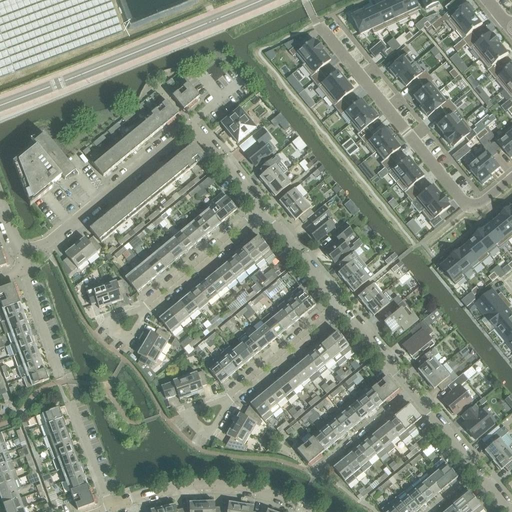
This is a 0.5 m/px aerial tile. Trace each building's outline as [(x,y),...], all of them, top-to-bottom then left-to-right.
[(0,0),(0,80),(15,74),(123,33),(111,0),(0,0)] [(392,0),(387,3),(396,24),(408,18),(407,16),(399,0),(392,0)] [(413,0),(399,0),(407,16),(419,11),(413,0)] [(420,0),(425,9),(438,3),(436,0),(420,0)] [(454,1),(449,4),(452,9),(457,5),(454,1)] [(387,3),(375,8),(385,29),(396,24),(387,3)] [(448,12),(443,16),(455,31),(475,15),(477,14),(469,4),(457,14),(453,9),(448,12)] [(449,4),(444,8),(448,12),(453,9),(452,9),(449,4)] [(364,13),(372,30),(371,30),(373,34),(385,29),(375,8),(364,13)] [(363,11),(351,16),(360,35),(371,30),(372,30),(364,13),(363,11)] [(475,15),(455,31),(467,45),(476,38),(475,37),(472,33),(483,24),(475,15)] [(427,22),(422,26),(426,30),(431,27),(427,22)] [(476,38),(467,45),(471,50),(472,49),(480,60),(500,44),(501,43),(495,35),(494,36),(491,33),(480,42),(476,38)] [(298,45),(289,52),(293,57),(295,55),(304,65),(322,51),(323,50),(316,42),(315,43),(313,40),(302,49),(298,45)] [(500,44),(480,60),(489,70),(488,71),(492,76),(501,68),(497,64),(509,54),(500,44)] [(400,60),(388,70),(396,80),(398,78),(414,65),(413,64),(406,56),(410,53),(406,48),(396,55),(400,60)] [(304,65),(302,66),(310,77),(309,78),(314,83),(323,75),(319,71),(330,61),(322,51),(304,65)] [(414,65),(398,78),(406,88),(416,79),(420,84),(429,76),(425,71),(423,73),(415,63),(413,64),(414,65)] [(501,68),(492,76),(504,90),(511,83),(511,67),(505,73),(501,68)] [(323,75),(314,83),(325,97),(345,81),(337,72),(327,80),(323,75)] [(298,96),(304,91),(291,76),(286,80),(298,96)] [(424,88),(413,97),(421,106),(421,107),(439,92),(431,83),(433,81),(429,76),(420,84),(424,88)] [(345,81),(325,97),(337,112),(346,104),(342,99),(353,91),(345,81)] [(183,111),(199,98),(188,84),(172,97),(183,111)] [(304,91),(298,96),(302,100),(307,95),(304,91)] [(421,106),(419,108),(427,118),(440,108),(443,113),(453,105),(449,100),(447,101),(439,92),(421,107),(421,106)] [(346,104),(337,112),(341,117),(345,114),(352,123),(353,123),(368,110),(361,100),(350,109),(346,104)] [(103,177),(178,116),(166,102),(91,163),(103,177)] [(447,117),(436,126),(444,137),(445,137),(464,121),(456,111),(457,110),(453,105),(443,113),(447,117)] [(352,123),(350,124),(358,134),(357,135),(361,141),(370,133),(366,128),(378,118),(370,108),(368,110),(353,123),(352,123)] [(239,109),(221,124),(237,144),(256,129),(239,109)] [(477,129),(474,131),(478,136),(481,133),(485,129),(496,120),(492,116),(490,118),(488,116),(475,127),(477,129)] [(444,137),(443,137),(450,146),(451,145),(453,148),(464,138),(468,143),(478,136),(474,131),(473,131),(464,121),(445,137),(444,137)] [(370,133),(361,141),(373,155),(376,152),(392,139),(394,138),(386,128),(374,138),(370,133)] [(485,129),(481,133),(485,138),(489,134),(485,129)] [(244,154),(254,167),(275,150),(269,143),(272,141),(263,130),(253,138),(257,143),(244,154)] [(506,131),(495,140),(511,160),(511,159),(511,139),(509,135),(506,131)] [(478,136),(476,137),(480,142),(485,138),(481,133),(478,136)] [(64,182),(75,172),(44,134),(33,143),(36,147),(34,149),(32,147),(12,164),(13,164),(29,206),(30,207),(52,189),(53,188),(51,186),(61,178),(64,182)] [(298,138),(292,143),(300,153),(306,148),(298,138)] [(392,139),(376,152),(384,161),(380,164),(384,169),(393,162),(390,157),(400,149),(392,139)] [(101,244),(205,157),(194,143),(189,148),(89,230),(101,244)] [(466,145),(461,149),(465,154),(470,150),(466,145)] [(485,149),(475,157),(476,159),(477,158),(491,176),(501,168),(485,149)] [(259,178),(267,188),(283,175),(287,171),(279,162),(281,160),(277,155),(270,161),(259,170),(263,175),(259,178)] [(393,162),(384,169),(396,184),(415,168),(408,158),(397,166),(393,162)] [(476,159),(467,166),(483,186),(493,178),(491,176),(477,158),(476,159)] [(415,168),(396,184),(408,198),(417,190),(413,186),(423,177),(415,168)] [(290,185),(283,175),(267,188),(275,198),(290,185)] [(417,190),(408,198),(412,203),(417,199),(425,209),(425,210),(441,197),(441,196),(432,186),(421,195),(417,190)] [(279,202),(286,212),(302,199),(294,189),(279,202)] [(222,193),(214,200),(217,204),(228,218),(237,211),(225,197),(222,193)] [(176,194),(171,198),(172,198),(175,202),(180,198),(177,194),(176,194)] [(425,209),(421,212),(430,223),(429,223),(433,229),(442,221),(438,216),(449,207),(447,204),(448,204),(442,195),(441,196),(441,197),(425,210),(425,209)] [(308,219),(313,214),(309,209),(310,209),(302,199),(286,212),(294,222),(298,218),(302,223),(308,219)] [(209,209),(208,209),(221,224),(228,218),(217,204),(214,200),(207,206),(209,209)] [(314,215),(313,214),(308,219),(313,225),(306,230),(317,242),(334,228),(328,220),(331,217),(323,207),(314,215)] [(354,207),(348,212),(353,217),(359,212),(354,207)] [(511,208),(501,216),(502,217),(502,216),(511,228),(511,210),(511,209),(511,208)] [(208,209),(199,217),(211,232),(221,224),(208,209)] [(502,217),(493,224),(508,242),(511,239),(511,228),(502,216),(502,217)] [(199,217),(190,225),(202,239),(211,232),(199,217)] [(332,234),(337,240),(324,251),(334,263),(349,251),(344,244),(344,241),(353,234),(345,224),(332,234)] [(485,230),(485,231),(498,247),(498,248),(499,250),(508,242),(493,224),(485,230)] [(190,225),(180,232),(193,247),(202,239),(190,225)] [(484,230),(475,237),(475,238),(476,238),(489,255),(490,254),(498,248),(498,247),(485,231),(485,230),(484,230)] [(180,232),(171,240),(183,255),(193,247),(180,232)] [(258,237),(250,244),(261,258),(265,262),(273,255),(258,237)] [(84,238),(74,246),(87,262),(97,254),(96,253),(101,249),(92,238),(87,242),(84,238)] [(475,238),(467,245),(482,264),(491,256),(490,254),(489,255),(476,238),(475,238)] [(171,240),(162,248),(174,262),(183,255),(171,240)] [(250,244),(242,250),(254,264),(254,265),(257,268),(265,262),(261,258),(250,244)] [(459,252),(458,252),(472,269),(471,269),(473,271),(482,264),(467,245),(459,252)] [(79,268),(87,262),(74,246),(64,254),(68,258),(63,262),(68,268),(72,273),(77,269),(77,270),(79,268)] [(162,248),(153,255),(164,268),(165,270),(167,268),(174,262),(162,248)] [(242,250),(233,258),(241,268),(245,273),(251,268),(254,265),(254,264),(242,250)] [(458,251),(448,259),(449,260),(463,276),(471,269),(472,269),(458,252),(459,252),(458,251)] [(361,270),(365,266),(354,252),(348,257),(337,266),(340,268),(341,271),(337,274),(346,284),(361,271),(361,270)] [(394,254),(389,258),(384,262),(387,265),(392,261),(397,257),(394,254)] [(153,255),(143,263),(148,268),(156,278),(165,270),(164,268),(153,255)] [(233,258),(224,266),(226,268),(236,281),(245,273),(241,268),(233,258)] [(449,260),(440,267),(444,272),(452,282),(455,286),(465,278),(463,276),(449,260)] [(72,273),(63,262),(61,264),(67,277),(72,273)] [(394,273),(399,269),(404,265),(401,262),(396,266),(393,268),(391,270),(394,273)] [(137,268),(134,270),(146,285),(156,278),(148,268),(143,263),(137,268)] [(220,268),(214,273),(227,288),(236,281),(226,268),(224,266),(220,268)] [(361,271),(346,284),(353,293),(369,280),(373,277),(365,266),(361,270),(361,271)] [(145,287),(146,285),(134,270),(125,278),(137,293),(145,287)] [(412,276),(409,272),(403,277),(406,281),(412,276)] [(214,273),(205,281),(217,296),(227,288),(214,273)] [(265,288),(270,284),(267,280),(263,276),(258,280),(262,285),(265,288)] [(102,281),(85,288),(87,293),(91,307),(97,305),(99,309),(111,305),(104,286),(102,281)] [(116,282),(104,286),(111,305),(123,301),(121,296),(127,294),(122,281),(116,283),(116,282)] [(205,281),(196,289),(208,303),(217,296),(205,281)] [(0,289),(0,301),(3,309),(3,310),(20,303),(18,298),(21,297),(18,290),(15,291),(13,285),(0,289)] [(357,298),(365,307),(381,294),(373,285),(357,298)] [(196,289),(187,296),(199,311),(208,303),(196,289)] [(381,294),(365,307),(373,317),(377,314),(381,319),(392,310),(402,302),(398,297),(392,301),(385,291),(381,294)] [(493,291),(477,303),(487,315),(487,316),(507,300),(504,297),(500,300),(498,297),(493,291)] [(296,299),(307,313),(308,313),(315,306),(304,293),(296,299)] [(292,295),(285,302),(288,306),(299,320),(307,313),(296,299),(292,295)] [(187,296),(177,304),(190,319),(199,311),(187,296)] [(246,304),(251,299),(248,296),(243,300),(246,304)] [(487,315),(486,316),(487,317),(496,329),(497,329),(497,328),(511,315),(511,313),(509,310),(506,307),(510,304),(507,300),(487,316),(487,315)] [(291,326),(299,320),(288,306),(285,302),(277,308),(280,312),(291,326)] [(393,317),(384,324),(392,333),(395,331),(399,335),(400,335),(404,331),(417,320),(413,315),(408,319),(402,311),(406,307),(402,302),(400,304),(389,312),(393,317)] [(2,310),(6,321),(24,315),(20,303),(3,310),(3,309),(2,310)] [(177,304),(168,311),(180,326),(190,319),(177,304)] [(437,309),(423,321),(428,327),(443,315),(437,309)] [(171,334),(180,326),(168,311),(158,319),(171,334)] [(223,322),(233,314),(230,311),(220,318),(223,322)] [(280,312),(272,319),(283,333),(291,326),(280,312)] [(6,321),(10,333),(28,326),(24,315),(6,321)] [(261,322),(264,325),(276,339),(283,333),(272,319),(269,315),(261,322)] [(511,315),(497,328),(507,340),(511,336),(511,315)] [(428,327),(423,321),(409,332),(414,337),(402,346),(415,361),(423,354),(422,353),(428,348),(429,349),(434,345),(427,337),(433,333),(428,327)] [(221,333),(227,328),(224,325),(219,330),(221,333)] [(264,325),(256,332),(268,346),(276,339),(264,325)] [(10,333),(14,344),(32,337),(28,326),(10,333)] [(208,334),(214,330),(211,326),(205,331),(208,334)] [(150,333),(143,344),(161,354),(167,343),(166,342),(170,337),(158,330),(154,335),(150,333)] [(256,332),(248,338),(260,352),(268,346),(256,332)] [(329,339),(343,357),(351,350),(348,347),(337,333),(329,339)] [(237,341),(240,345),(252,359),(260,352),(248,338),(245,335),(237,341)] [(14,344),(18,355),(36,349),(32,337),(14,344)] [(329,339),(321,346),(332,360),(335,364),(343,357),(329,339)] [(155,365),(161,354),(143,344),(137,354),(142,357),(138,363),(150,370),(154,364),(155,365)] [(188,345),(184,349),(188,355),(193,351),(194,350),(192,348),(191,349),(188,345)] [(240,345),(233,351),(244,365),(252,359),(240,345)] [(321,346),(313,352),(328,370),(335,364),(332,360),(321,346)] [(229,347),(222,354),(236,372),(244,365),(233,351),(229,347)] [(417,371),(425,380),(441,367),(433,358),(439,354),(434,348),(428,353),(417,362),(421,367),(417,371)] [(465,348),(459,353),(462,358),(469,352),(465,348)] [(41,360),(36,349),(18,355),(14,357),(18,368),(41,360)] [(313,352),(305,359),(317,373),(320,377),(328,370),(313,352)] [(214,360),(217,364),(228,378),(236,372),(222,354),(214,360)] [(305,359),(297,365),(309,379),(317,373),(305,359)] [(21,380),(23,379),(45,371),(41,360),(18,368),(17,368),(21,380)] [(355,361),(350,365),(355,371),(360,367),(355,361)] [(220,385),(228,378),(217,364),(209,371),(220,385)] [(441,392),(448,386),(457,379),(445,364),(441,367),(425,380),(433,390),(437,387),(441,392)] [(297,365),(289,372),(301,386),(309,379),(297,365)] [(48,381),(45,371),(23,379),(27,389),(32,387),(33,387),(45,382),(48,381)] [(196,373),(184,377),(191,397),(203,392),(201,387),(207,385),(203,372),(197,374),(196,373)] [(289,372),(282,378),(293,392),(301,386),(289,372)] [(457,379),(448,386),(453,392),(442,401),(448,408),(447,410),(451,415),(453,415),(454,415),(471,401),(460,387),(468,381),(462,374),(457,379)] [(179,401),(191,397),(184,377),(173,381),(173,383),(161,387),(163,393),(165,400),(167,400),(178,396),(179,401)] [(379,384),(371,390),(383,404),(398,391),(386,377),(379,384)] [(282,378),(274,385),(285,399),(287,401),(295,395),(293,392),(282,378)] [(347,387),(353,382),(350,379),(344,384),(347,387)] [(274,385),(266,391),(277,405),(285,399),(274,385)] [(360,392),(361,392),(364,396),(375,410),(383,404),(371,390),(368,386),(360,392)] [(326,395),(331,391),(328,387),(323,392),(326,395)] [(266,391),(258,398),(272,415),(280,409),(277,405),(266,391)] [(332,399),(338,395),(335,391),(329,396),(332,399)] [(361,392),(353,398),(368,416),(375,410),(364,396),(361,392)] [(163,393),(158,394),(166,409),(170,408),(167,400),(165,400),(163,393)] [(265,421),(272,415),(258,398),(250,405),(261,418),(262,418),(265,421)] [(353,398),(346,404),(349,408),(360,422),(368,416),(353,398)] [(310,408),(315,404),(313,400),(307,405),(310,408)] [(317,412),(323,407),(320,403),(314,408),(317,412)] [(346,404),(338,410),(353,428),(360,422),(349,408),(346,404)] [(400,413),(394,418),(395,418),(409,436),(417,430),(413,425),(421,419),(409,405),(400,413)] [(489,420),(489,418),(489,417),(488,416),(487,415),(485,415),(481,410),(478,412),(474,406),(461,416),(466,422),(462,425),(475,440),(493,425),(489,420)] [(239,414),(232,425),(250,435),(256,425),(259,427),(262,423),(249,407),(243,417),(239,414)] [(40,427),(45,425),(62,419),(59,409),(42,415),(36,417),(40,427)] [(338,410),(331,417),(334,420),(346,434),(353,428),(338,410)] [(294,421),(300,417),(297,413),(291,418),(294,421)] [(302,424),(308,419),(305,416),(299,420),(302,424)] [(331,417),(324,423),(327,427),(338,440),(346,434),(334,420),(331,417)] [(394,418),(387,424),(398,438),(402,442),(409,436),(395,418),(394,418)] [(45,425),(50,436),(66,430),(62,419),(45,425)] [(319,433),(331,447),(338,440),(327,427),(324,423),(316,429),(319,433)] [(387,424),(379,430),(391,444),(398,438),(387,424)] [(244,445),(250,435),(232,425),(226,436),(230,438),(225,448),(245,452),(247,447),(244,445)] [(495,429),(481,440),(484,443),(488,448),(484,452),(492,461),(511,444),(511,442),(506,435),(508,433),(504,427),(498,432),(495,429)] [(27,438),(29,444),(33,442),(31,436),(32,433),(31,430),(25,432),(27,438)] [(45,438),(49,449),(71,441),(66,430),(50,436),(45,438)] [(379,430),(372,436),(386,454),(387,454),(395,448),(391,444),(379,430)] [(319,433),(312,439),(323,453),(331,447),(319,433)] [(372,436),(364,442),(376,456),(379,460),(386,454),(372,436)] [(308,465),(323,453),(312,439),(304,445),(297,451),(308,465)] [(49,449),(54,460),(75,452),(71,441),(49,449)] [(364,442),(357,449),(368,462),(376,456),(364,442)] [(511,444),(492,461),(500,471),(504,468),(508,473),(511,471),(511,472),(511,444)] [(357,449),(349,455),(363,473),(371,467),(368,463),(368,462),(357,449)] [(58,471),(62,470),(79,464),(75,452),(54,460),(58,471)] [(0,455),(0,465),(11,462),(8,453),(0,455)] [(408,461),(413,456),(411,453),(405,457),(408,461)] [(349,455),(341,462),(355,479),(363,473),(349,455)] [(412,468),(417,463),(414,459),(409,464),(412,468)] [(433,467),(437,472),(437,471),(449,485),(457,479),(446,465),(442,460),(433,467)] [(0,465),(0,476),(15,471),(11,462),(0,465)] [(348,485),(355,479),(341,462),(333,468),(344,482),(345,482),(348,485)] [(62,470),(66,481),(83,475),(79,464),(62,470)] [(393,473),(399,468),(396,465),(390,469),(393,473)] [(0,476),(0,486),(13,481),(13,482),(18,480),(15,471),(0,476)] [(437,472),(430,478),(441,492),(449,485),(437,471),(437,472)] [(426,474),(419,480),(434,498),(441,492),(430,478),(426,474)] [(71,491),(71,492),(87,486),(83,475),(66,481),(70,492),(71,491)] [(378,486),(383,481),(380,477),(375,482),(378,486)] [(419,480),(411,486),(426,504),(434,498),(419,480)] [(0,486),(0,496),(17,490),(13,482),(13,481),(0,486)] [(74,498),(76,504),(78,511),(94,505),(92,498),(90,492),(87,486),(71,492),(74,498)] [(404,492),(407,496),(419,510),(426,504),(411,486),(404,492)] [(0,496),(0,497),(3,506),(20,499),(17,490),(0,496)] [(468,492),(460,499),(470,511),(480,511),(483,510),(480,506),(468,492)] [(401,502),(400,502),(407,511),(416,511),(419,510),(407,496),(401,502)] [(3,506),(5,511),(15,511),(23,509),(28,507),(24,498),(20,499),(3,506)] [(396,498),(389,504),(395,511),(407,511),(400,502),(396,498)] [(470,511),(460,499),(452,506),(457,511),(470,511)] [(189,509),(183,509),(182,511),(201,511),(202,502),(189,503),(189,509)] [(220,511),(221,508),(214,508),(214,502),(202,502),(201,511),(220,511)] [(239,511),(241,505),(228,503),(227,509),(221,508),(220,511),(239,511)]
